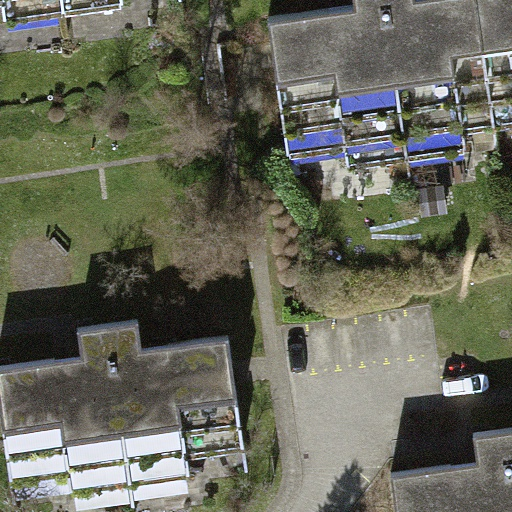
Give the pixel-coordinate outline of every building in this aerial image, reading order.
[(0,0),(0,31),(190,8),(189,0),(0,0)] [(358,0),(360,11),(274,25),(298,180),(510,152),(486,0),(449,0),(429,5),(428,0),(358,0)] [(511,151),(511,0),(486,0),(510,152),(511,151)] [(80,362),(0,371),(0,416),(11,511),(67,511),(253,489),(235,345),(149,356),(146,328),(77,337),(80,362)] [(478,460),(392,472),(397,511),(511,511),(511,427),(475,433),(478,460)]
